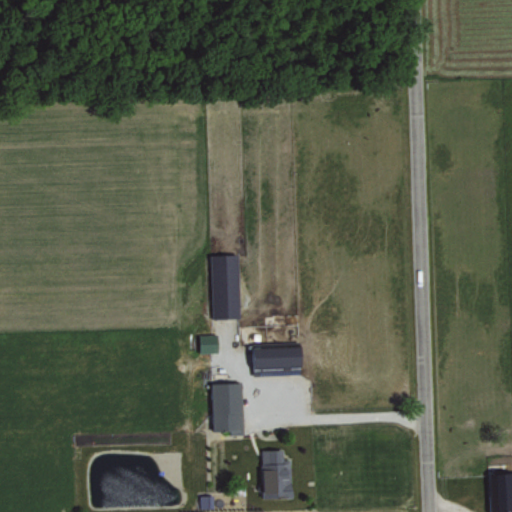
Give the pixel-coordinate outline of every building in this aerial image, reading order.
[(238,318),(237,254),(210,254),(211,318),(238,318)] [(216,352),(216,334),(197,334),(198,352),(216,352)] [(298,346),(250,347),(251,368),(298,367),(298,346)] [(211,432),(242,431),(240,382),(210,383),(211,432)] [(288,459),(282,459),(281,449),(259,450),(261,498),(289,497),(288,459)] [(511,511),(511,472),(489,473),(489,511),(511,511)] [(212,507),(212,494),(198,495),(199,508),(212,507)]
